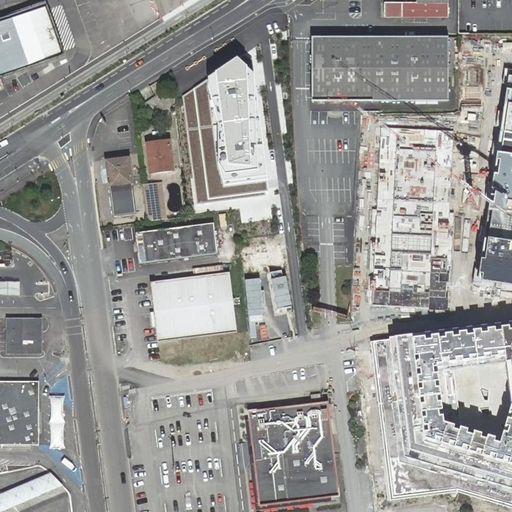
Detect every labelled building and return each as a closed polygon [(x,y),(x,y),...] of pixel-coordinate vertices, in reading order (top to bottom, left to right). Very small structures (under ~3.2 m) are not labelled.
[(448,17),(448,0),(419,0),(420,5),(383,5),(382,18),(448,17)] [(0,75),(64,51),(47,4),(0,22),(0,75)] [(362,63),(363,40),(312,39),(311,102),(362,102),(362,79),(362,63)] [(447,40),(363,40),(362,63),(362,79),(362,102),(447,103),(447,40)] [(494,43),(468,43),(468,68),(494,68),(494,43)] [(238,60),(209,79),(220,126),(218,165),(222,185),(266,182),(261,121),(257,76),(238,60)] [(511,69),(503,68),(470,284),(511,290),(511,69)] [(220,126),(209,79),(183,97),(197,205),(267,196),(266,182),(222,185),(218,165),(220,126)] [(455,131),(379,126),(369,306),(448,310),(454,214),(450,214),(455,131)] [(161,146),(160,142),(148,144),(151,173),(174,170),(171,144),(161,146)] [(130,180),(127,158),(103,161),(106,183),(130,180)] [(130,180),(106,183),(111,218),(135,214),(130,180)] [(162,183),(154,184),(158,221),(167,219),(162,183)] [(143,185),(147,222),(149,222),(158,221),(154,184),(143,185)] [(227,213),(219,214),(221,228),(228,227),(227,213)] [(143,233),(147,264),(219,255),(215,225),(143,233)] [(141,264),(147,264),(143,233),(138,233),(141,264)] [(8,254),(0,253),(0,264),(8,264),(8,258),(8,254)] [(153,283),(161,343),(238,333),(231,274),(153,283)] [(0,282),(0,296),(20,297),(20,283),(0,282)] [(42,354),(44,320),(10,319),(9,353),(42,354)] [(511,322),(372,339),(379,404),(458,395),(455,368),(506,362),(511,405),(500,442),(443,425),(441,403),(408,407),(410,441),(386,444),(393,498),(458,490),(511,505),(511,322)] [(39,383),(0,382),(0,445),(37,445),(39,383)] [(330,403),(248,411),(259,506),(340,497),(330,403)] [(0,511),(2,511),(38,498),(64,487),(52,473),(25,484),(0,494),(0,511)]
